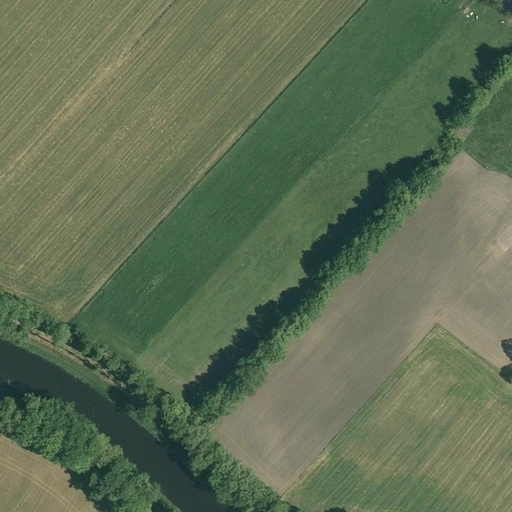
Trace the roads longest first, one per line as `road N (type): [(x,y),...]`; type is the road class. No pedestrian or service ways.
road 1 (track): [(268,511),(137,391),(0,315)]
road 2 (track): [(0,407),(86,458),(149,511)]
